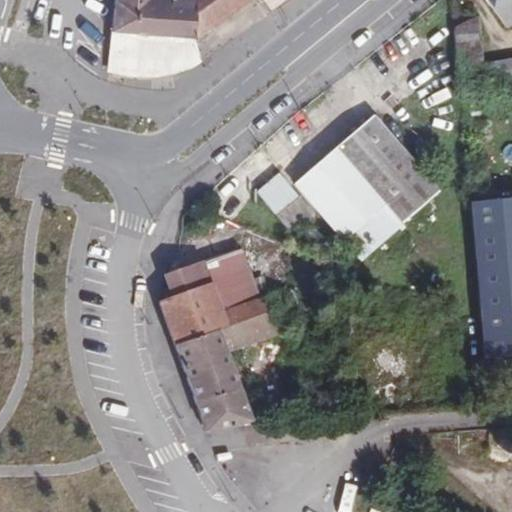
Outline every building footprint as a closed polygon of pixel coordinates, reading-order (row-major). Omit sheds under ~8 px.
[(122,0),(119,31),(134,34),(133,55),(184,59),(199,42),(192,0),(122,0)] [(192,0),(199,42),(251,4),(248,0),(192,0)] [(511,0),(492,0),(511,24),(511,22),(511,0)] [(463,90),(497,86),(511,85),(511,58),(486,61),(483,12),(458,23),(463,90)] [(362,110),(283,176),(344,255),(425,191),(362,110)] [(275,218),(289,206),(273,185),(259,196),(275,218)] [(511,202),(471,208),(481,366),(511,361),(511,202)] [(225,301),(261,289),(243,237),(171,262),(177,286),(214,273),(225,301)] [(209,422),(248,421),(266,410),(238,336),(225,301),(214,273),(177,286),(162,292),(182,348),(191,373),(209,422)] [(300,282),(277,290),(281,300),(303,291),(300,282)] [(277,290),(275,285),(262,288),(261,289),(225,301),(238,336),(288,318),(281,300),(277,290)] [(424,479),(442,479),(442,462),(425,462),(424,479)]
